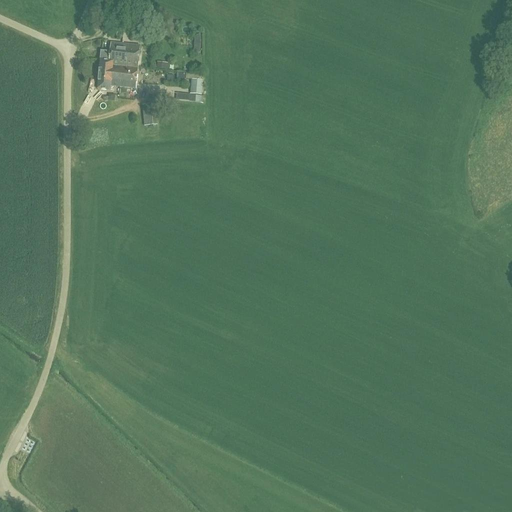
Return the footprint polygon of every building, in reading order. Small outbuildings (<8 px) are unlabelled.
[(140,42),(149,43),(149,38),(153,39),(154,32),(141,30),(140,42)] [(101,52),(100,61),(106,62),(106,65),(138,68),(140,47),(111,44),(111,53),(101,52)] [(97,90),(110,91),(111,86),(136,89),(138,68),(106,65),(106,62),(100,61),(97,90)] [(154,70),(174,72),(175,65),(154,63),(154,70)] [(192,100),(201,101),(202,96),(203,80),(204,76),(195,75),(195,80),(191,79),(190,95),(192,95),(192,100)] [(142,106),(144,127),(157,126),(155,105),(142,106)]
